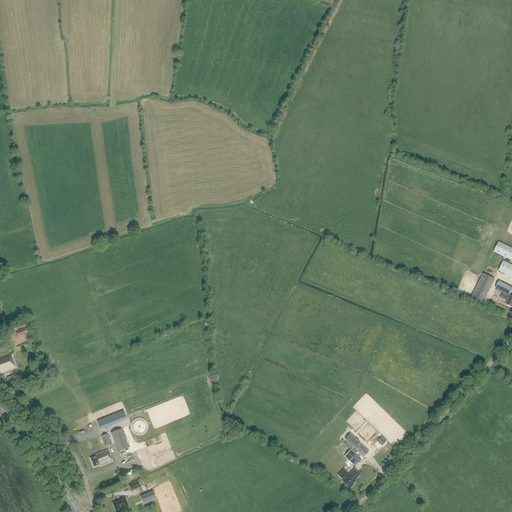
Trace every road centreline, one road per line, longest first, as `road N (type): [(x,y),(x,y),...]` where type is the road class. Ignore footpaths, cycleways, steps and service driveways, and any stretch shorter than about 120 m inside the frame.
road 1 (unclassified): [(348,511),(511,340)]
road 2 (unclassified): [(90,511),(71,449),(0,387)]
road 3 (secondary): [(77,511),(0,406)]
